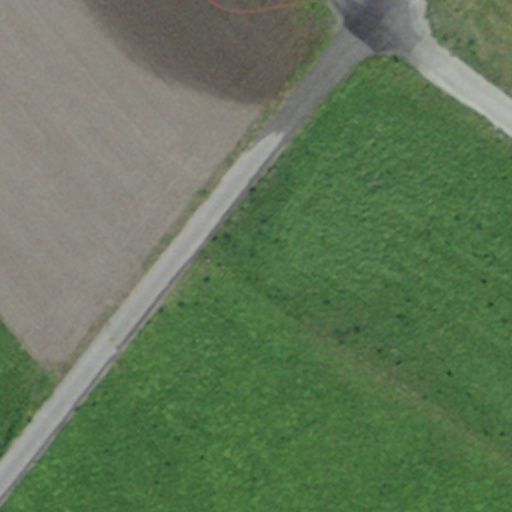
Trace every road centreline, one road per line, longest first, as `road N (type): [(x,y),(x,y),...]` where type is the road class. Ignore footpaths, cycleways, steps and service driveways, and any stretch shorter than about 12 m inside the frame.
road 1 (unclassified): [(383,0),(0,489)]
road 2 (track): [(340,0),(363,24),(511,119)]
